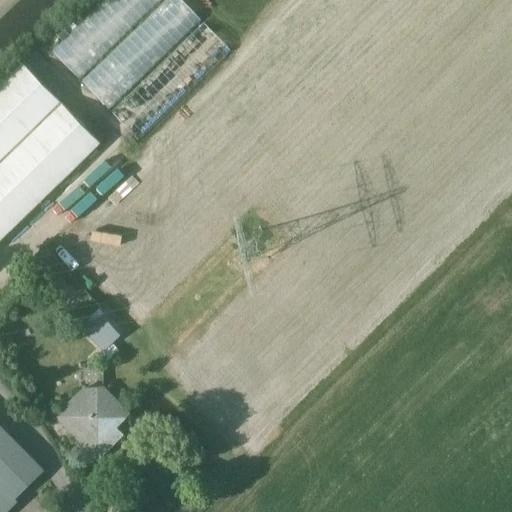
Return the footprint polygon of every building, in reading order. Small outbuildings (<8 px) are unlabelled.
[(102,0),(53,49),(110,107),(170,48),(184,63),(178,69),(193,85),(232,47),(185,0),(102,0)] [(0,241),(101,143),(23,62),(0,84),(0,241)] [(104,313),(100,308),(85,322),(89,327),(84,331),(102,350),(95,357),(96,359),(103,366),(103,381),(113,381),(114,366),(114,357),(113,357),(120,350),(113,343),(121,335),(125,331),(106,311),(104,313)] [(86,388),(57,416),(98,459),(123,435),(116,427),(130,413),(105,387),(98,393),(93,387),(89,391),(86,388)] [(0,425),(0,511),(4,511),(16,502),(14,501),(44,470),(0,425)]
